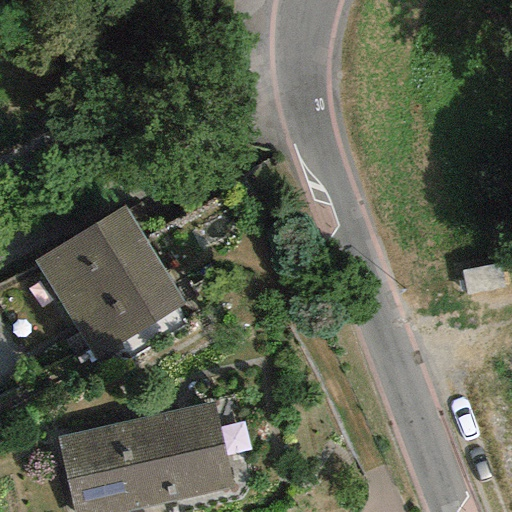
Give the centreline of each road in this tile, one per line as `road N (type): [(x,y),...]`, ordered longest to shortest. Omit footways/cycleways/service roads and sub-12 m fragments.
road 1 (tertiary): [(317,0),(303,36),(309,116),(447,511)]
road 2 (track): [(309,116),(141,173),(0,255)]
